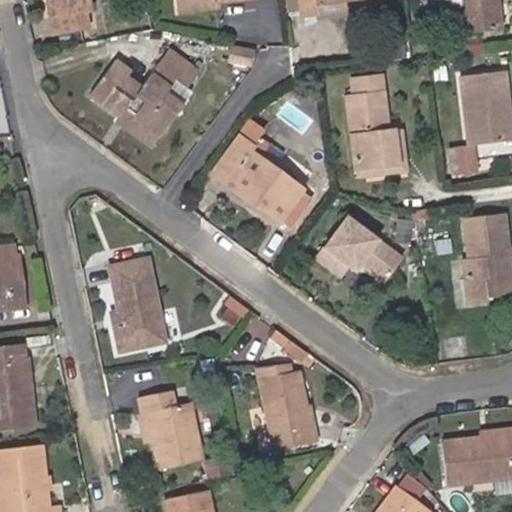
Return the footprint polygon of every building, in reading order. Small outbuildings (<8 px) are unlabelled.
[(42,0),(49,29),(84,21),(82,6),(89,5),(88,0),(42,0)] [(316,0),(300,0),(301,12),(318,9),(316,0)] [(342,5),(341,0),(316,0),(318,9),(342,5)] [(495,0),(461,0),(465,29),(499,26),(495,0)] [(222,43),(219,57),(246,63),(249,48),(222,43)] [(127,116),(154,136),(178,104),(161,92),(172,78),(183,85),(193,69),(165,46),(137,83),(123,74),(128,68),(111,56),(86,91),(117,114),(123,107),(130,112),(127,116)] [(461,75),(469,140),(447,142),(451,171),(475,169),(472,141),(511,136),(503,69),(461,75)] [(345,94),(353,167),(397,161),(393,128),(379,129),(379,123),(386,122),(380,73),(350,77),(351,92),(345,94)] [(149,143),(154,136),(127,116),(130,112),(123,107),(117,114),(114,118),(149,143)] [(261,206),(257,210),(273,222),(277,218),(282,211),(294,196),(299,189),(262,162),(246,151),(253,141),(258,134),(244,124),(237,136),(208,174),(242,199),(246,194),(261,206)] [(397,161),(353,167),(354,174),(405,168),(400,128),(393,128),(397,161)] [(246,151),(262,162),(267,154),(266,150),(253,141),(246,151)] [(242,199),(257,210),(261,206),(246,194),(242,199)] [(282,211),(277,218),(289,226),(305,203),(294,196),(282,211)] [(508,255),(507,248),(503,213),(464,218),(469,256),(462,258),(466,295),(485,293),(485,297),(511,294),(510,279),(508,255)] [(401,254),(347,214),(314,257),(339,274),(347,262),(354,267),(360,260),(384,278),(401,254)] [(0,300),(10,299),(5,261),(13,261),(13,255),(11,242),(0,243),(0,300)] [(119,322),(110,323),(116,351),(160,341),(142,257),(107,265),(116,310),(119,322)] [(10,299),(0,300),(0,309),(24,307),(18,260),(13,261),(5,261),(10,299)] [(485,293),(466,295),(466,302),(486,300),(485,297),(485,293)] [(108,313),(110,323),(119,322),(116,310),(108,313)] [(24,392),(20,359),(17,344),(0,346),(0,427),(33,422),(30,391),(24,392)] [(26,358),(20,359),(24,392),(30,391),(26,358)] [(299,405),(302,404),(296,370),(257,376),(271,449),(315,442),(311,422),(303,424),(299,405)] [(144,412),(149,437),(154,467),(197,459),(185,403),(169,405),(167,389),(135,397),(137,414),(144,412)] [(308,402),(302,404),(299,405),(303,424),(311,422),(308,402)] [(141,439),(149,437),(144,412),(137,414),(141,439)] [(509,436),(482,439),(441,444),(446,486),(511,479),(511,429),(508,430),(509,436)] [(481,433),(482,439),(509,436),(508,430),(481,433)] [(47,486),(46,477),(42,441),(0,445),(0,511),(56,511),(55,501),(49,502),(47,486)] [(426,511),(427,511),(392,484),(372,511),(426,511)] [(162,499),(164,511),(208,511),(204,489),(162,499)]
